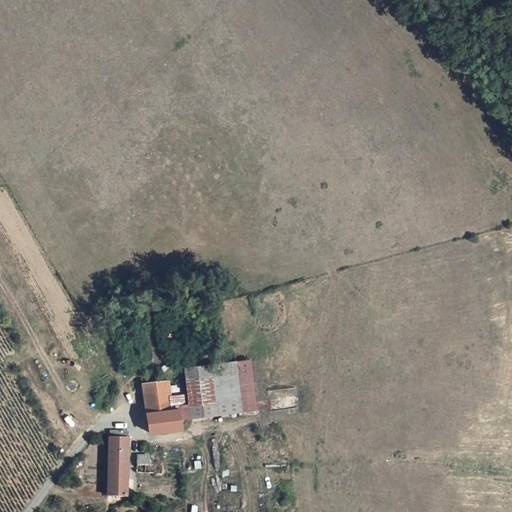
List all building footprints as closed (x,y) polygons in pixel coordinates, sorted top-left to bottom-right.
[(185,368),(187,381),(238,375),(239,386),(254,385),(251,360),(185,368)] [(238,375),(187,381),(189,405),(191,418),(257,410),(254,385),(239,386),(238,375)] [(143,384),(151,433),(182,429),(181,419),(180,410),(189,409),(189,405),(187,396),(183,396),(182,388),(177,388),(176,385),(169,386),(168,380),(143,384)] [(189,409),(180,410),(181,419),(191,418),(189,405),(189,409)] [(129,433),(110,432),(108,497),(127,497),(128,475),(129,433)] [(137,457),(137,473),(163,475),(164,466),(150,465),(150,457),(137,457)]
